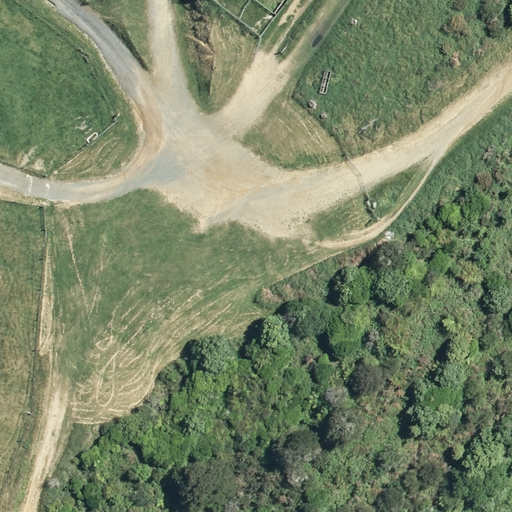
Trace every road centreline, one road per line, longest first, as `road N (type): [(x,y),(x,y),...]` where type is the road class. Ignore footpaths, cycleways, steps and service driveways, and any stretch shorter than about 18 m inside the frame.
road 1 (track): [(170,137),(259,180),(355,176),(436,133),(511,74)]
road 2 (track): [(67,193),(66,348),(25,511)]
